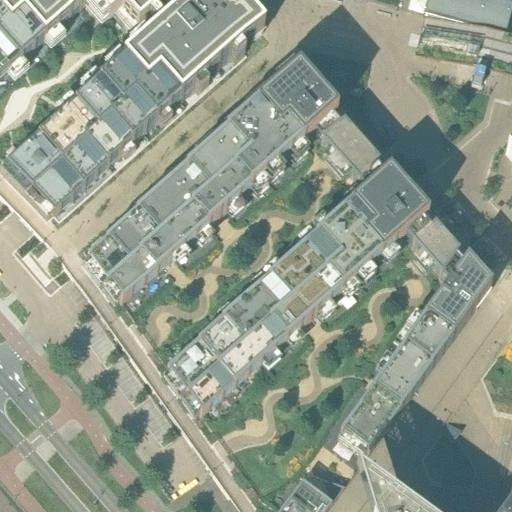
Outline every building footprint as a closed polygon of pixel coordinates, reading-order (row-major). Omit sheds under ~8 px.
[(0,0),(0,85),(7,79),(21,67),(43,47),(58,34),(84,11),(91,5),(107,23),(108,24),(114,19),(120,13),(137,31),(147,23),(153,17),(172,0),(0,0)] [(12,166),(6,172),(53,221),(56,218),(56,219),(120,162),(130,153),(156,130),(167,120),(193,97),(203,88),(229,65),(240,56),(252,45),(262,36),(238,9),(202,0),(200,0),(199,1),(195,5),(180,18),(166,31),(159,36),(148,46),(133,59),(124,68),(109,80),(99,89),(85,102),(75,110),(61,123),(12,166)] [(511,0),(433,0),(432,9),(511,30),(511,0)] [(420,36),(417,48),(475,63),(478,51),(420,36)] [(87,260),(86,262),(87,263),(88,264),(89,263),(106,286),(104,288),(106,290),(108,289),(120,306),(118,307),(119,308),(120,310),(313,139),(365,198),(166,374),(167,376),(168,376),(169,375),(186,399),(184,400),(184,401),(186,403),(188,401),(200,418),(198,420),(200,422),(404,242),(447,290),(339,437),(341,438),(341,439),(342,437),(366,455),(365,456),(366,456),(368,458),(475,312),(476,312),(475,311),(489,292),(487,290),(475,276),(406,198),(390,180),(380,169),(315,96),(299,78),(297,75),(294,77),(277,92),(276,92),(276,93),(264,104),(265,106),(257,113),(256,111),(234,130),(235,132),(227,139),(226,137),(204,157),(205,159),(198,166),(196,164),(174,183),(175,185),(168,192),(166,190),(144,210),(145,212),(138,219),(136,217),(126,226),(87,260)] [(480,93),(484,77),(474,75),(470,90),(480,93)] [(373,491),(354,477),(363,506),(364,511),(401,511),(389,503),(373,491)] [(328,511),(344,491),(307,479),(283,511),(328,511)]
